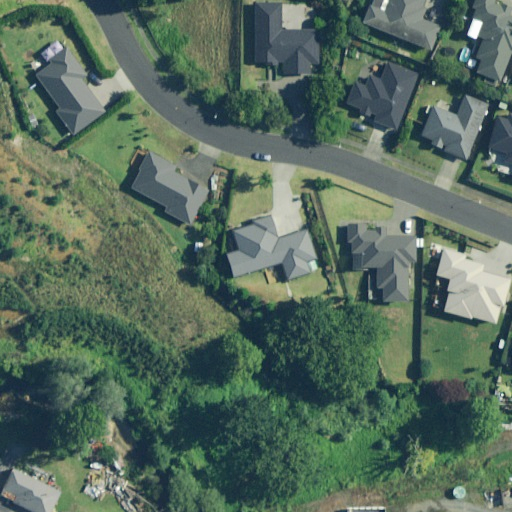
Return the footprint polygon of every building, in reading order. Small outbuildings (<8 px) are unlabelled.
[(423,0),(383,0),(381,8),(367,2),(358,23),(429,51),(441,23),(418,13),(423,0)] [(507,1),(503,0),(471,0),(466,14),(485,23),(465,68),(501,84),(511,58),(511,13),(503,10),(507,1)] [(281,1),(253,1),(253,66),(318,67),(318,25),(281,25),(281,1)] [(86,75),(65,49),(47,62),(50,65),(35,76),(59,108),(54,112),(73,136),(104,112),(79,80),(86,75)] [(418,73),(384,60),(376,83),(354,74),(341,107),(396,129),(418,73)] [(454,113),(432,104),(419,138),(467,157),(489,103),(462,92),(454,113)] [(511,115),(498,111),(486,149),(511,156),(511,169),(510,177),(511,177),(511,115)] [(172,165),(147,152),(129,188),(166,207),(163,212),(189,226),(207,190),(170,171),(172,165)] [(277,240),(270,216),(248,223),(249,226),(231,232),(237,251),(224,255),(232,279),(280,264),(285,282),(310,274),(306,263),(315,260),(306,231),(277,240)] [(417,225),(346,226),(346,264),(375,264),(375,298),(417,298),(417,225)] [(511,284),(511,266),(445,249),(438,276),(452,279),(444,310),(501,326),(511,284)] [(16,494),(12,503),(31,511),(50,511),(61,491),(14,469),(4,488),(16,494)]
